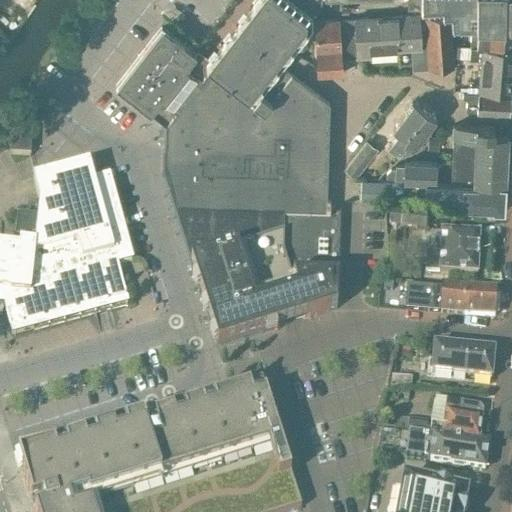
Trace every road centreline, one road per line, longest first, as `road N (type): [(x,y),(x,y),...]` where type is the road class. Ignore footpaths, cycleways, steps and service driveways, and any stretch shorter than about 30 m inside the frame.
road 1 (residential): [(187,325),(127,148),(75,104),(69,83),(136,0)]
road 2 (residential): [(0,445),(198,384),(201,364),(187,325)]
road 3 (residential): [(187,325),(0,378)]
road 4 (residential): [(491,511),(510,338)]
road 5 (residential): [(510,338),(348,327)]
